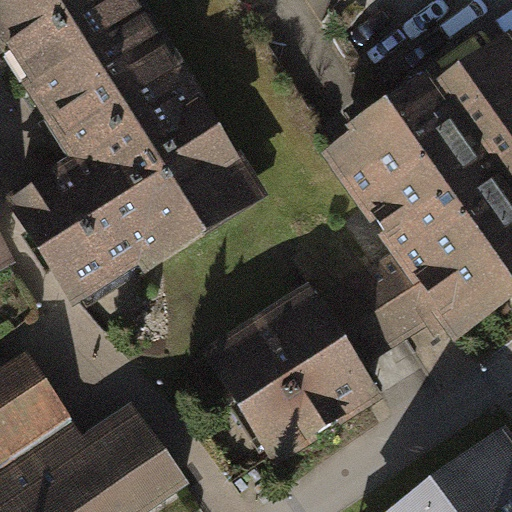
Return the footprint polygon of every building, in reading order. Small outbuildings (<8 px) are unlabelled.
[(13,205),(76,307),(149,259),(257,189),(132,0),(0,0),(0,42),(76,166),(13,205)] [(511,294),(511,36),(503,23),(314,150),(388,255),(431,325),(443,341),(511,294)] [(0,245),(0,271),(11,266),(0,245)] [(388,255),(327,293),(370,363),(431,325),(388,255)] [(277,468),(380,402),(312,294),(208,359),(277,468)] [(25,353),(0,370),(0,511),(148,511),(186,486),(130,406),(83,438),(25,353)] [(511,511),(511,450),(511,448),(422,511),(511,511)]
